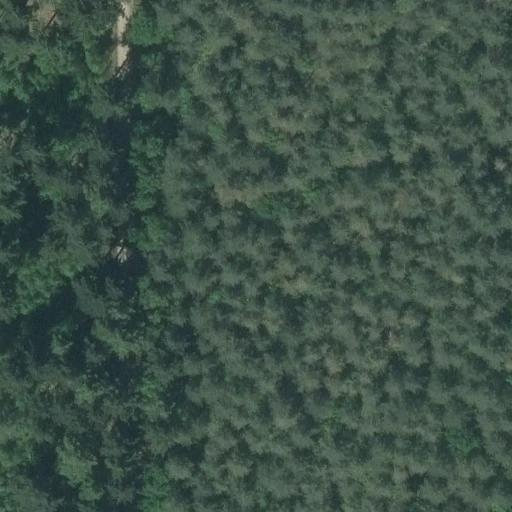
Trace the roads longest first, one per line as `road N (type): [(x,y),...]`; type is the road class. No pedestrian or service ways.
road 1 (track): [(132,465),(118,0)]
road 2 (track): [(132,465),(511,350)]
road 3 (track): [(511,128),(128,213)]
